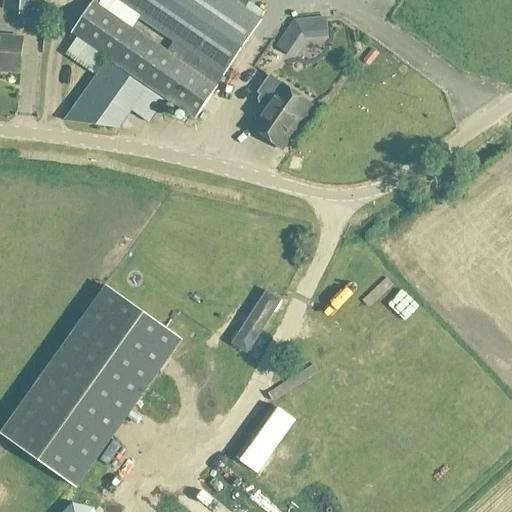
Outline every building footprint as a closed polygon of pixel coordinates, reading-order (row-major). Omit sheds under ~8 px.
[(4,0),(4,8),(36,10),(49,10),(49,0),(4,0)] [(167,49),(143,32),(96,0),(93,0),(72,31),(120,64),(194,117),(217,84),(216,83),(167,49)] [(115,0),(174,40),(167,49),(216,83),(261,20),(231,0),(115,0)] [(294,19),(276,46),(292,58),(304,40),(328,37),(326,17),(294,19)] [(0,36),(0,70),(18,72),(21,38),(0,36)] [(164,98),(148,87),(109,59),(65,121),(119,129),(132,111),(148,122),(164,98)] [(258,92),(267,98),(249,124),(283,149),(313,107),(279,82),(269,76),(258,92)] [(105,285),(0,431),(0,432),(75,485),(179,339),(105,285)] [(266,290),(231,343),(247,353),(282,300),(266,290)] [(407,322),(423,306),(411,294),(395,309),(407,322)] [(458,331),(441,341),(451,358),(468,348),(458,331)] [(460,427),(473,416),(452,393),(440,404),(460,427)] [(274,406),(236,457),(257,472),(294,421),(274,406)] [(313,466),(350,424),(331,407),(313,428),(319,434),(300,455),(313,466)] [(437,409),(426,420),(440,434),(451,423),(437,409)] [(411,439),(400,450),(415,465),(426,454),(411,439)] [(352,447),(333,466),(345,477),(364,459),(352,447)] [(384,468),(408,487),(418,474),(394,455),(384,468)] [(106,499),(113,508),(154,478),(147,469),(106,499)] [(60,511),(95,511),(96,511),(100,506),(76,490),(60,511)]
